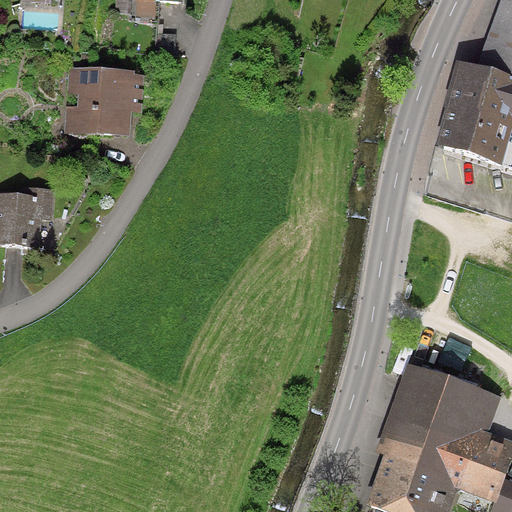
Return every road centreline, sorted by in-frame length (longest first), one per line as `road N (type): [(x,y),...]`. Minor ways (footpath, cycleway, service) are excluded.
road 1 (secondary): [(457,0),(410,116),(362,366),(311,511)]
road 2 (residential): [(225,0),(196,96),(117,232),(50,301),(0,322)]
